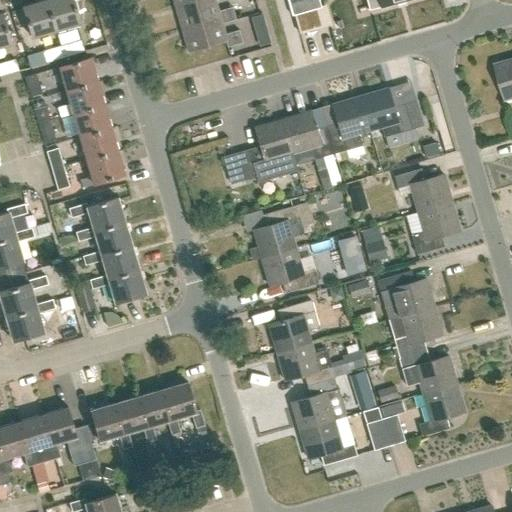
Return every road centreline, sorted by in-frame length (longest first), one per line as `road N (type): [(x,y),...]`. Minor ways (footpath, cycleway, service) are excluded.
road 1 (residential): [(146,120),(439,37)]
road 2 (residential): [(511,295),(439,37)]
road 3 (residential): [(0,373),(203,314)]
road 4 (residential): [(261,511),(203,314)]
road 5 (residential): [(203,314),(146,120)]
road 6 (residential): [(362,499),(511,455)]
road 7 (residential): [(146,120),(111,0)]
